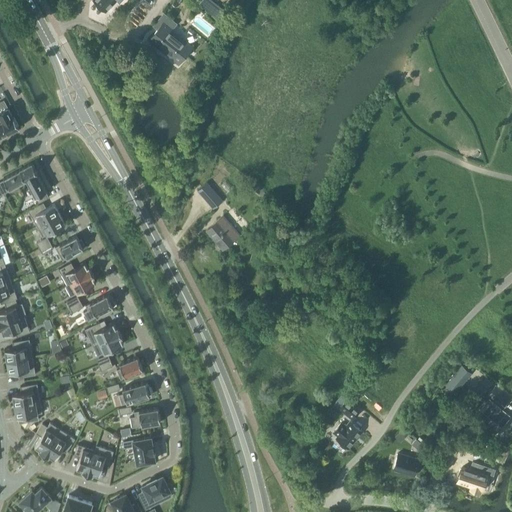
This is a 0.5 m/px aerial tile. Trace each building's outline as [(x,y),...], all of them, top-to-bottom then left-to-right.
[(94,0),(106,11),(116,0),(120,3),(122,0),(94,0)] [(201,0),(199,3),(218,19),(224,12),(208,0),(201,0)] [(192,47),(191,47),(170,30),(175,24),(164,14),(154,26),(158,29),(151,38),(180,62),(192,47)] [(0,111),(0,117),(2,121),(3,121),(8,132),(8,133),(19,127),(13,115),(12,115),(7,107),(0,111)] [(3,121),(2,121),(0,122),(0,136),(8,132),(3,121)] [(26,180),(26,181),(38,203),(49,197),(46,191),(38,175),(31,162),(26,165),(29,171),(27,173),(29,178),(26,180)] [(9,189),(26,181),(26,180),(29,178),(27,173),(29,171),(26,165),(19,169),(3,178),(4,180),(0,181),(0,195),(10,190),(9,189)] [(206,183),(198,190),(215,210),(223,203),(206,183)] [(28,211),(36,226),(60,214),(54,204),(46,208),(43,202),(28,211)] [(60,214),(36,226),(42,237),(65,224),(60,214)] [(206,230),(222,250),(239,235),(223,216),(206,230)] [(76,235),(55,247),(62,260),(83,249),(82,247),(84,246),(81,240),(79,241),(76,235)] [(36,242),(39,248),(50,242),(47,237),(36,242)] [(50,242),(39,248),(42,254),(53,248),(50,242)] [(0,244),(0,246),(5,262),(11,261),(5,243),(0,244)] [(65,286),(91,272),(89,266),(87,267),(84,262),(74,268),(71,262),(58,269),(67,285),(65,286)] [(0,284),(11,281),(7,270),(2,272),(0,266),(0,265),(4,264),(0,265),(0,284)] [(91,272),(65,286),(70,296),(96,283),(93,278),(94,277),(91,272)] [(0,302),(1,304),(17,298),(11,281),(0,284),(0,302)] [(109,300),(106,294),(85,305),(87,310),(83,312),(88,321),(113,308),(113,306),(114,305),(111,299),(109,300)] [(64,303),(67,308),(80,301),(77,296),(64,303)] [(0,323),(26,314),(22,303),(17,305),(15,299),(17,298),(1,304),(4,303),(6,309),(0,310),(0,323)] [(80,301),(67,308),(69,307),(72,313),(83,307),(80,301)] [(26,314),(0,323),(0,330),(1,330),(3,335),(14,331),(16,337),(30,332),(24,315),(26,315),(26,314)] [(113,323),(107,325),(104,320),(84,329),(92,345),(120,332),(117,327),(115,328),(113,323)] [(120,332),(92,345),(97,356),(123,344),(121,339),(122,338),(120,332)] [(4,350),(6,361),(32,357),(29,339),(12,342),(13,348),(4,350)] [(68,345),(66,339),(59,342),(62,348),(68,345)] [(96,359),(99,365),(110,360),(108,354),(96,359)] [(116,369),(120,379),(143,370),(137,356),(119,363),(121,368),(116,369)] [(32,357),(6,361),(8,373),(17,371),(18,378),(35,375),(32,357)] [(110,360),(99,365),(101,371),(112,366),(110,360)] [(462,365),(446,385),(454,393),(471,373),(462,365)] [(70,382),(68,375),(60,377),(61,384),(70,382)] [(485,376),(480,383),(488,389),(493,382),(485,376)] [(145,381),(122,388),(123,393),(113,396),(116,406),(149,396),(149,395),(151,394),(149,387),(147,388),(145,381)] [(106,387),(108,393),(120,389),(118,383),(106,387)] [(12,394),(14,406),(40,401),(37,384),(20,386),(21,393),(12,394)] [(488,396),(503,408),(511,398),(496,386),(488,396)] [(99,398),(108,395),(106,388),(97,390),(99,398)] [(334,403),(338,406),(345,397),(341,394),(334,403)] [(359,410),(346,399),(339,409),(352,419),(359,410)] [(40,401),(14,406),(16,417),(25,416),(26,422),(38,420),(37,414),(42,413),(40,401)] [(132,412),(130,406),(118,408),(119,414),(132,412)] [(160,422),(157,407),(134,411),(135,416),(130,417),(131,428),(160,422)] [(362,431),(350,422),(346,427),(341,423),(335,431),(339,435),(336,438),(348,448),(362,431)] [(38,451),(43,455),(60,429),(50,423),(47,427),(42,423),(35,433),(41,437),(34,447),(39,450),(38,451)] [(60,429),(43,455),(48,458),(49,456),(54,459),(61,449),(66,453),(75,439),(60,429)] [(395,437),(401,442),(408,434),(402,429),(395,437)] [(124,448),(134,446),(137,463),(155,460),(150,437),(123,442),(124,448)] [(412,444),(423,453),(427,448),(416,439),(412,444)] [(81,472),(87,474),(96,445),(94,450),(78,444),(74,455),(80,457),(76,469),(81,471),(81,472)] [(96,445),(87,474),(92,476),(93,474),(98,476),(102,465),(108,467),(113,451),(96,445)] [(419,460),(416,459),(398,453),(393,469),(414,476),(419,460)] [(458,468),(456,477),(459,478),(458,481),(472,485),(471,487),(479,490),(480,488),(482,489),(486,475),(492,476),(495,469),(472,461),(470,468),(463,466),(461,469),(458,468)] [(142,486),(144,490),(146,494),(140,497),(146,509),(153,505),(150,500),(168,491),(169,490),(162,477),(162,476),(161,476),(156,479),(155,478),(155,479),(149,482),(148,482),(148,483),(143,485),(142,486),(142,487),(142,486)] [(19,501),(29,511),(33,511),(44,502),(50,509),(48,511),(57,511),(60,503),(53,500),(53,501),(49,498),(51,496),(41,486),(35,492),(32,489),(19,501)] [(69,496),(68,495),(68,496),(68,497),(67,499),(65,503),(63,510),(63,511),(64,511),(65,511),(92,511),(89,511),(90,506),(91,504),(92,503),(90,503),(83,501),(83,500),(76,498),(70,496),(69,496)] [(112,502),(116,511),(141,511),(137,504),(131,507),(126,495),(112,502)]
